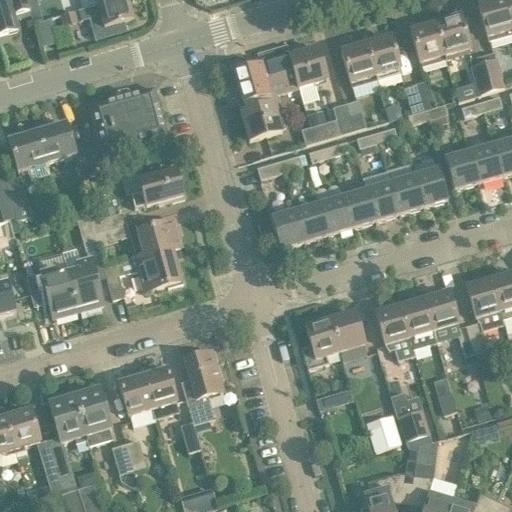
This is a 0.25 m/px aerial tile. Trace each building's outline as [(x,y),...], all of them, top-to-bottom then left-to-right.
[(21,22),(19,17),(29,14),(24,0),(3,0),(0,1),(0,40),(20,35),(17,23),(21,22)] [(127,0),(98,9),(61,19),(64,29),(91,21),(96,42),(126,34),(124,26),(134,23),(127,0)] [(95,0),(98,9),(127,0),(95,0)] [(489,45),(511,38),(511,32),(503,0),(478,7),(489,45)] [(511,0),(503,0),(511,32),(511,0)] [(445,20),(446,22),(434,26),(446,63),(470,56),(459,18),(458,19),(457,16),(455,15),(446,18),(445,20)] [(48,22),(35,26),(41,49),(54,46),(48,22)] [(421,70),(446,63),(434,26),(410,33),(421,70)] [(390,39),(365,46),(371,67),(377,83),(401,76),(390,39)] [(352,91),(377,83),(371,67),(365,46),(341,53),(352,91)] [(262,57),(260,57),(257,60),(259,68),(261,67),(267,87),(282,83),(286,95),(298,92),(295,82),(289,59),(286,51),(282,50),(281,52),(279,53),(277,54),(275,55),(273,56),(271,57),(269,57),(267,57),(262,57)] [(317,50),(289,59),(295,82),(298,92),(327,83),(317,50)] [(485,67),(492,94),(503,90),(496,64),(485,67)] [(234,76),(246,114),(273,106),(271,100),(286,95),(282,83),(267,87),(261,67),(259,68),(234,76)] [(492,94),(485,67),(472,71),(480,97),(492,94)] [(427,84),(416,87),(424,114),(426,113),(435,111),(427,84)] [(404,91),(412,117),(424,114),(416,87),(404,91)] [(154,92),(89,110),(102,158),(168,141),(154,92)] [(480,106),(483,116),(503,110),(500,100),(480,106)] [(351,124),(354,136),(365,132),(357,105),(346,108),(351,124)] [(246,114),(240,116),(249,145),(281,135),(273,106),(246,114)] [(483,116),(480,106),(462,112),(465,121),(483,116)] [(342,139),(354,136),(351,124),(346,108),(332,112),(335,124),(337,123),(342,139)] [(426,113),(429,124),(448,118),(445,108),(435,111),(426,113)] [(426,113),(424,114),(412,117),(407,119),(410,129),(429,124),(426,113)] [(337,123),(335,124),(300,134),(305,150),(342,139),(337,123)] [(66,127),(37,135),(47,168),(76,159),(66,127)] [(375,137),(378,147),(397,141),(394,131),(375,137)] [(50,178),(47,168),(37,135),(8,144),(18,176),(27,173),(30,184),(50,178)] [(378,147),(375,137),(357,143),(360,153),(378,147)] [(502,180),(511,177),(511,142),(492,148),(502,180)] [(327,151),(330,161),(349,155),(346,145),(327,151)] [(478,187),(502,180),(492,148),(469,155),(478,187)] [(330,161),(327,151),(309,157),(312,167),(330,161)] [(478,187),(469,155),(444,162),(453,194),(478,187)] [(76,163),(83,189),(98,185),(90,159),(76,163)] [(283,175),(301,169),(298,160),(280,166),(283,175)] [(283,175),(280,166),(258,173),(261,184),(284,177),(283,175)] [(438,172),(413,180),(423,211),(447,204),(438,172)] [(181,188),(180,188),(175,173),(139,183),(142,197),(131,200),(134,213),(146,209),(146,211),(169,204),(170,206),(185,202),(181,188)] [(32,220),(29,210),(20,180),(6,184),(17,220),(18,224),(32,220)] [(399,219),(423,211),(413,180),(389,187),(399,219)] [(0,209),(4,224),(17,220),(6,184),(0,186),(0,209)] [(375,226),(399,219),(389,187),(366,194),(375,226)] [(351,233),(375,226),(366,194),(342,201),(351,233)] [(328,240),(351,233),(342,201),(318,208),(328,240)] [(304,247),(328,240),(318,208),(295,215),(304,247)] [(304,247),(295,215),(270,222),(279,254),(304,247)] [(123,216),(91,225),(94,237),(126,228),(123,216)] [(98,253),(97,250),(94,237),(91,225),(90,222),(78,225),(86,256),(98,253)] [(137,237),(144,261),(172,254),(182,251),(175,226),(137,237)] [(130,241),(126,228),(94,237),(97,250),(130,241)] [(116,269),(116,268),(104,272),(113,305),(125,302),(119,280),(138,275),(144,297),(167,290),(167,292),(183,288),(178,272),(177,272),(172,254),(144,261),(116,269)] [(79,274),(67,277),(71,289),(78,316),(103,309),(91,264),(77,267),(79,274)] [(71,289),(67,277),(56,280),(54,273),(41,277),(53,322),(78,316),(71,289)] [(511,277),(491,283),(503,324),(511,321),(511,277)] [(503,330),(502,324),(503,324),(491,283),(467,290),(477,328),(468,330),(476,358),(487,354),(482,336),(503,330)] [(7,287),(0,288),(0,320),(16,316),(7,287)] [(427,298),(425,303),(424,303),(434,335),(458,328),(449,296),(437,299),(434,296),(427,298)] [(436,346),(433,335),(434,335),(424,303),(400,310),(413,354),(436,346)] [(142,306),(125,310),(128,321),(145,317),(142,306)] [(376,317),(386,349),(388,355),(394,354),(397,366),(414,361),(412,354),(413,354),(400,310),(376,317)] [(355,317),(330,324),(340,357),(364,350),(355,317)] [(330,324),(306,331),(311,350),(301,353),(308,375),(328,369),(326,361),(340,357),(330,324)] [(465,361),(476,358),(468,330),(457,333),(465,361)] [(186,404),(193,428),(194,431),(215,424),(208,401),(223,397),(211,356),(185,364),(196,402),(186,404)] [(380,366),(367,369),(375,400),(388,397),(380,366)] [(153,414),(152,415),(155,424),(179,417),(176,408),(166,370),(156,373),(157,377),(143,381),(153,414)] [(153,414),(143,381),(128,385),(127,382),(117,384),(128,421),(152,415),(153,414)] [(99,394),(75,401),(86,440),(84,441),(87,450),(111,443),(108,435),(111,434),(99,394)] [(446,423),(457,419),(450,397),(436,401),(443,420),(445,419),(446,423)] [(315,404),(319,416),(335,411),(332,399),(315,404)] [(75,401),(50,408),(61,448),(84,441),(86,440),(75,401)] [(27,458),(24,450),(39,446),(30,414),(5,421),(17,461),(27,458)] [(404,446),(429,439),(421,414),(396,421),(404,446)] [(16,461),(17,461),(5,421),(0,422),(0,469),(1,470),(17,465),(16,461)] [(392,422),(367,429),(374,454),(399,447),(392,422)] [(201,455),(194,431),(193,428),(182,431),(190,458),(201,455)] [(418,450),(416,466),(434,469),(437,444),(418,450)] [(139,445),(126,448),(134,475),(146,471),(139,445)] [(120,479),(134,475),(126,448),(112,452),(120,479)] [(67,461),(55,465),(64,497),(76,494),(67,461)] [(55,465),(43,468),(52,501),(64,497),(55,465)] [(428,497),(432,482),(434,469),(416,466),(415,466),(413,480),(414,480),(410,506),(424,507),(422,511),(449,511),(452,504),(428,497)] [(391,511),(389,503),(410,506),(414,480),(413,480),(397,478),(367,486),(370,497),(362,499),(366,511),(362,511),(391,511)] [(100,511),(92,489),(77,494),(83,511),(100,511)] [(492,511),(496,505),(495,504),(497,499),(486,493),(483,499),(478,497),(474,511),(452,504),(449,511),(492,511)]
